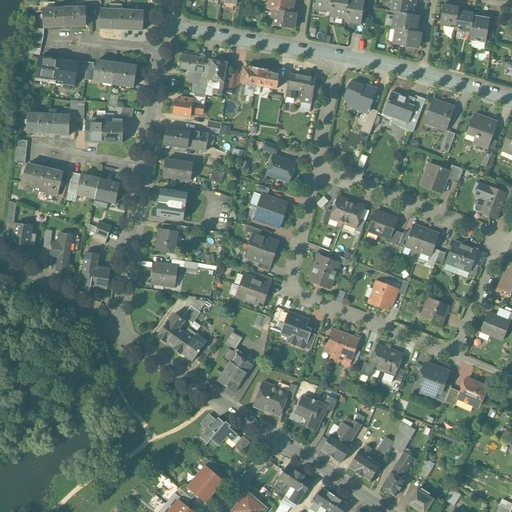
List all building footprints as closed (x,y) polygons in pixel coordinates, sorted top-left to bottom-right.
[(269,0),(268,9),(274,10),(292,13),(293,0),(269,0)] [(316,0),(315,8),(330,10),(331,10),(332,0),(316,0)] [(332,0),(331,10),(330,10),(330,14),(346,17),(348,0),(332,0)] [(348,0),(346,17),(345,21),(361,23),(364,0),(348,0)] [(417,0),(392,0),(391,12),(395,12),(415,15),(417,0)] [(92,1),(84,1),(84,7),(85,7),(85,13),(93,13),(93,1),(92,1)] [(459,8),(443,5),(440,25),(455,28),(458,12),(459,8)] [(84,7),(64,8),(65,27),(86,26),(85,13),(85,7),(84,7)] [(64,8),(44,9),(44,28),(65,27),(64,8)] [(122,11),(101,9),(100,28),(114,29),(114,30),(120,30),(121,29),(122,11)] [(292,13),(274,10),(272,25),(294,28),(296,13),(292,13)] [(144,13),(122,11),(121,29),(143,31),(144,13)] [(415,15),(395,12),(392,28),(396,29),(416,32),(419,16),(415,15)] [(458,12),(455,28),(454,30),(471,32),(473,16),(474,14),(458,12)] [(489,18),(473,16),(471,32),(470,40),(475,40),(475,41),(479,41),(486,42),(489,18)] [(416,32),(396,29),(394,45),(418,48),(420,33),(416,32)] [(205,59),(182,55),(180,70),(203,74),(205,59)] [(59,60),(40,57),(37,80),(49,82),(49,79),(56,80),(59,60)] [(78,63),(59,60),(56,80),(64,81),(63,84),(75,86),(77,74),(78,63)] [(115,64),(97,61),(96,68),(94,82),(104,83),(105,81),(112,83),(115,64)] [(227,63),(212,61),(208,80),(218,81),(217,87),(214,87),(213,94),(221,95),(223,84),(229,85),(230,79),(225,79),(227,63)] [(87,64),(79,62),(78,63),(77,74),(85,76),(87,64)] [(94,64),(87,62),(87,64),(85,76),(84,80),(94,82),(96,68),(94,67),(94,64)] [(137,68),(115,64),(112,83),(122,84),(121,86),(134,88),(137,68)] [(250,69),(244,68),(241,82),(256,85),(259,69),(250,67),(250,69)] [(267,70),(259,69),(256,85),(270,88),(273,73),(267,72),(267,70)] [(202,76),(189,74),(188,83),(196,84),(201,85),(201,83),(202,76)] [(316,78),(290,74),(286,97),(295,99),(296,90),(303,92),(302,102),(311,104),(316,78)] [(201,83),(201,85),(196,84),(195,93),(206,95),(208,84),(201,83)] [(368,86),(358,83),(358,84),(353,83),(350,84),(349,83),(346,91),(349,92),(346,100),(347,101),(348,102),(348,104),(360,108),(359,111),(364,113),(360,123),(363,124),(360,131),(369,134),(378,112),(370,109),(373,101),(372,98),(370,98),(371,95),(374,94),(375,91),(369,89),(368,86)] [(411,99),(392,92),(388,102),(390,103),(385,117),(393,120),(393,118),(407,123),(405,129),(413,132),(420,114),(410,111),(412,105),(409,104),(411,99)] [(425,99),(416,96),(412,105),(410,111),(420,114),(425,99)] [(193,100),(181,98),(181,100),(175,99),(173,115),(190,118),(191,114),(202,115),(204,106),(192,104),(193,100)] [(441,103),(432,100),(423,122),(425,123),(426,121),(438,125),(437,128),(445,131),(454,108),(454,107),(453,108),(441,104),(441,103)] [(71,114),(57,113),(57,109),(49,108),(49,113),(48,134),(62,134),(62,135),(71,135),(71,114)] [(49,113),(29,113),(29,133),(48,134),(49,113)] [(487,119),(475,115),(468,133),(476,136),(476,137),(479,138),(479,137),(481,138),(478,144),(488,148),(491,139),(497,123),(496,123),(496,124),(487,120),(487,119)] [(222,123),(208,121),(207,128),(220,130),(222,123)] [(105,123),(87,122),(87,141),(104,142),(105,123)] [(125,124),(105,123),(104,142),(124,142),(125,124)] [(208,134),(166,127),(165,136),(207,143),(208,134)] [(511,128),(511,129),(502,151),(503,151),(504,149),(511,152),(511,128)] [(449,131),(442,150),(448,152),(455,134),(449,131)] [(231,135),(220,133),(219,140),(229,142),(231,135)] [(207,143),(165,136),(164,145),(206,151),(207,143)] [(498,141),(491,139),(488,148),(487,151),(492,153),(498,141)] [(28,142),(18,140),(17,147),(27,149),(28,142)] [(279,147),(265,142),(263,149),(276,154),(279,147)] [(27,149),(17,147),(15,162),(25,163),(27,149)] [(295,164),(273,156),(267,174),(289,182),(295,164)] [(193,164),(165,159),(163,176),(190,181),(193,164)] [(449,171),(429,164),(420,186),(441,194),(447,179),(450,171),(449,171)] [(45,169),(29,165),(28,171),(26,170),(23,184),(41,188),(45,169)] [(463,170),(451,165),(449,171),(450,171),(447,179),(458,183),(459,181),(461,175),(463,170)] [(64,173),(45,169),(41,188),(49,190),(48,194),(59,196),(64,173)] [(225,173),(214,169),(210,180),(221,184),(225,173)] [(73,173),(67,171),(65,182),(70,184),(73,173)] [(82,175),(73,173),(70,184),(68,192),(78,194),(82,175)] [(100,179),(82,175),(78,194),(85,196),(85,194),(96,197),(100,179)] [(121,184),(100,179),(96,197),(95,198),(117,203),(121,184)] [(270,189),(258,185),(255,191),(267,195),(270,189)] [(509,188),(502,185),(500,191),(507,193),(509,188)] [(500,191),(490,187),(488,191),(480,188),(478,195),(478,197),(485,200),(481,212),(482,214),(497,220),(504,200),(507,193),(500,191)] [(188,193),(164,189),(164,195),(160,194),(159,203),(185,207),(188,193)] [(223,194),(220,199),(231,204),(234,198),(223,194)] [(287,204),(262,195),(257,207),(258,207),(254,219),(280,228),(284,216),(283,215),(287,204)] [(333,211),(330,218),(339,221),(337,226),(341,228),(343,223),(351,202),(338,197),(333,211)] [(17,204),(10,202),(7,222),(14,223),(17,204)] [(351,202),(343,223),(356,228),(364,207),(351,202)] [(185,207),(159,203),(157,211),(161,212),(160,217),(183,220),(185,207)] [(327,209),(322,221),(328,223),(330,218),(333,211),(327,209)] [(397,220),(376,212),(369,231),(386,237),(390,239),(393,230),(397,220)] [(91,219),(89,224),(98,228),(100,222),(91,219)] [(112,226),(100,222),(98,228),(96,234),(108,239),(112,226)] [(162,223),(161,229),(175,231),(176,225),(162,223)] [(33,227),(17,224),(14,244),(30,246),(30,244),(32,234),(33,227)] [(98,228),(89,224),(88,231),(95,234),(96,234),(98,228)] [(262,231),(247,225),(245,231),(252,234),(253,234),(260,236),(262,231)] [(413,225),(405,246),(411,248),(409,254),(416,256),(418,251),(426,230),(413,225)] [(161,229),(160,229),(156,251),(173,253),(177,232),(175,231),(161,229)] [(50,247),(53,231),(47,230),(44,246),(50,247)] [(403,234),(393,230),(390,239),(386,237),(385,239),(386,241),(399,246),(403,234)] [(439,235),(426,230),(418,251),(431,256),(434,249),(439,235)] [(73,235),(59,233),(58,242),(72,244),(73,235)] [(96,234),(95,234),(93,240),(106,244),(108,239),(96,234)] [(260,236),(253,234),(252,234),(249,245),(275,254),(279,243),(260,236)] [(454,241),(446,263),(458,268),(466,246),(454,241)] [(58,242),(54,242),(52,256),(60,257),(58,271),(68,272),(72,244),(58,242)] [(275,254),(249,245),(245,256),(260,261),(271,265),(275,254)] [(466,246),(458,268),(469,272),(473,264),(478,250),(466,246)] [(440,251),(434,249),(431,256),(427,265),(433,267),(435,263),(440,251)] [(446,253),(440,251),(435,263),(441,265),(446,253)] [(98,254),(87,253),(83,285),(94,287),(94,284),(96,273),(98,254)] [(333,260),(319,255),(314,268),(339,277),(340,274),(336,272),(339,263),(340,263),(333,260)] [(346,259),(335,255),(333,260),(340,263),(339,263),(344,265),(346,259)] [(185,262),(172,259),(171,265),(178,266),(178,267),(184,268),(185,262)] [(271,265),(260,261),(258,267),(269,271),(271,265)] [(511,263),(509,262),(498,288),(511,294),(511,291),(511,263)] [(171,265),(154,263),(151,283),(174,287),(178,267),(178,266),(171,265)] [(469,272),(468,276),(474,278),(478,266),(473,264),(469,272)] [(99,267),(98,273),(96,273),(94,284),(108,286),(107,289),(108,289),(111,269),(99,267)] [(339,277),(314,268),(309,281),(329,289),(333,280),(337,282),(339,277)] [(272,278),(260,274),(258,280),(270,284),(272,278)] [(258,280),(244,275),(236,297),(263,306),(268,290),(256,286),(258,280)] [(270,284),(258,280),(256,286),(268,290),(270,284)] [(403,280),(399,293),(404,295),(409,283),(403,280)] [(387,285),(377,281),(373,289),(374,289),(369,304),(387,311),(391,300),(394,301),(397,292),(385,288),(387,285)] [(450,307),(428,298),(422,313),(428,315),(425,322),(441,328),(450,307)] [(190,299),(189,305),(191,307),(197,312),(203,301),(190,299)] [(461,302),(455,300),(450,314),(456,316),(461,302)] [(197,312),(191,307),(183,317),(192,324),(200,313),(197,312)] [(511,313),(500,308),(496,316),(507,321),(508,318),(511,313)] [(309,320),(288,312),(281,333),(289,336),(288,340),(305,347),(306,344),(308,338),(309,337),(308,335),(306,334),(307,330),(306,328),(309,320)] [(496,316),(488,313),(481,331),(481,332),(479,337),(487,341),(490,335),(502,340),(510,322),(507,321),(496,316)] [(184,322),(174,314),(158,336),(166,342),(167,341),(175,347),(174,348),(185,334),(179,329),(184,322)] [(185,334),(174,348),(182,354),(194,338),(197,333),(190,327),(185,334)] [(229,327),(223,342),(226,344),(233,332),(234,330),(229,327)] [(333,329),(325,350),(332,353),(329,361),(336,363),(347,334),(333,329)] [(233,332),(226,344),(236,350),(243,338),(233,332)] [(347,334),(336,363),(342,366),(345,358),(352,360),(360,339),(347,334)] [(194,338),(182,354),(192,362),(204,345),(207,341),(199,335),(196,340),(194,338)] [(216,339),(209,349),(211,350),(218,341),(216,339)] [(391,350),(377,345),(371,360),(369,364),(365,363),(361,373),(370,377),(374,369),(383,372),(391,350)] [(206,347),(197,360),(201,364),(211,350),(209,349),(206,347)] [(236,354),(228,349),(222,358),(229,363),(217,381),(234,393),(253,365),(252,365),(256,360),(250,356),(246,361),(241,358),(244,355),(238,351),(236,354)] [(403,355),(391,350),(383,372),(385,373),(382,380),(391,383),(394,376),(395,377),(403,355)] [(433,366),(426,363),(422,373),(425,374),(422,382),(424,383),(421,392),(434,397),(435,398),(438,388),(442,389),(445,384),(448,374),(437,369),(438,367),(433,365),(433,366)] [(400,369),(396,380),(401,382),(405,371),(400,369)] [(487,387),(467,378),(460,392),(458,398),(459,398),(479,407),(487,387)] [(348,384),(342,382),(339,390),(345,392),(348,384)] [(288,393),(262,383),(254,406),(280,415),(286,399),(288,393)] [(297,386),(291,384),(288,393),(286,399),(292,401),(297,386)] [(445,384),(442,389),(438,388),(435,398),(434,397),(434,399),(444,403),(451,388),(451,386),(445,384)] [(451,388),(444,403),(455,407),(459,398),(458,398),(460,392),(451,388)] [(337,400),(327,396),(324,404),(327,405),(326,409),(332,412),(337,400)] [(324,404),(313,399),(313,400),(311,399),(309,402),(301,399),(296,411),(306,415),(307,418),(304,426),(316,431),(323,412),(324,412),(326,409),(327,405),(324,404)] [(209,414),(200,424),(207,430),(216,420),(209,414)] [(238,435),(230,428),(231,426),(226,421),(224,423),(218,418),(216,420),(207,430),(201,438),(207,443),(211,440),(219,446),(227,437),(232,442),(232,441),(236,445),(241,438),(238,435)] [(349,427),(331,456),(341,463),(351,447),(349,445),(361,425),(353,420),(349,427)] [(331,434),(321,450),(331,456),(349,427),(342,423),(334,436),(331,434)] [(414,430),(401,423),(393,442),(391,447),(392,447),(402,453),(411,439),(410,438),(414,430)] [(236,445),(234,446),(241,453),(250,443),(243,436),(241,438),(236,445)] [(393,442),(385,437),(378,448),(388,455),(392,447),(391,447),(393,442)] [(366,446),(362,453),(359,451),(349,467),(370,481),(380,464),(367,456),(371,449),(366,446)] [(404,453),(392,474),(391,473),(382,487),(389,491),(390,493),(393,495),(395,495),(396,496),(405,482),(400,479),(413,459),(404,453)] [(205,457),(200,464),(204,467),(209,461),(205,457)] [(428,463),(421,458),(415,473),(420,476),(426,467),(428,463)] [(300,473),(288,465),(274,486),(282,492),(287,484),(291,487),(300,473)] [(225,482),(207,467),(198,478),(214,491),(218,486),(220,488),(225,482)] [(426,467),(420,476),(425,479),(431,470),(426,467)] [(300,473),(291,487),(296,489),(289,500),(293,502),(297,505),(312,481),(300,473)] [(214,491),(198,478),(189,489),(206,504),(212,497),(210,496),(214,491)] [(188,486),(184,482),(179,489),(183,492),(188,486)] [(335,496),(322,488),(309,508),(315,511),(317,511),(321,506),(327,510),(335,496)] [(428,493),(421,488),(420,490),(418,489),(408,503),(422,511),(425,511),(434,499),(427,495),(428,493)] [(183,492),(179,489),(175,493),(181,498),(184,493),(183,492)] [(461,496),(452,490),(444,501),(453,507),(461,496)] [(262,511),(265,509),(248,494),(234,511),(262,511)] [(342,511),(348,504),(335,496),(327,510),(330,511),(342,511)] [(193,511),(179,500),(172,509),(175,511),(193,511)] [(509,511),(511,506),(511,504),(502,501),(497,511),(509,511)] [(281,503),(276,511),(285,511),(288,507),(281,503)]
